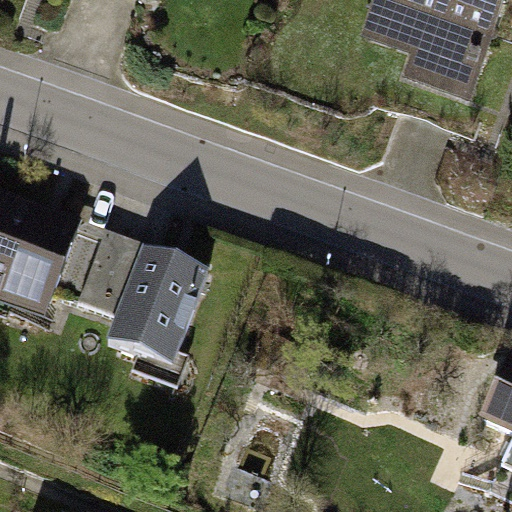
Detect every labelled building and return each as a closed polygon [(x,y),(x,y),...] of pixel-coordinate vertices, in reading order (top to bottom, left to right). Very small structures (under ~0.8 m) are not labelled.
[(375,0),(359,43),(413,63),(407,79),(467,101),(504,0),(375,0)] [(0,192),(0,308),(46,325),(56,298),(84,224),(26,202),(0,192)] [(120,324),(149,250),(151,247),(84,224),(56,298),(120,324)] [(120,324),(111,347),(139,358),(133,374),(180,391),(193,360),(185,357),(214,274),(149,250),(120,324)] [(511,437),(511,454),(493,497),(511,505),(511,366),(483,425),(511,437)]
